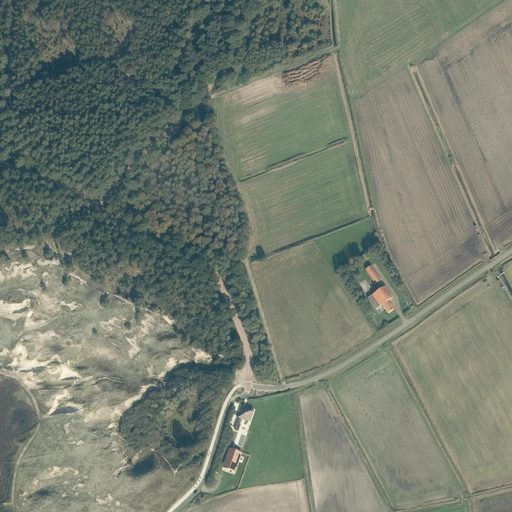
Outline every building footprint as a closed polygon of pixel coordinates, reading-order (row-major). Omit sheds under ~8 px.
[(366,253),(360,258),(363,262),(369,258),(366,253)] [(371,266),(365,270),(375,285),(381,280),(371,266)] [(375,310),(382,305),(388,302),(393,298),(386,286),(368,298),(375,310)] [(388,302),(382,305),(388,314),(394,310),(388,302)] [(237,424),(234,431),(238,432),(241,425),(239,424),(240,419),(249,422),(253,410),(242,406),(240,412),(238,418),(239,418),(237,424)] [(241,454),(229,450),(224,465),(236,469),(241,454)]
